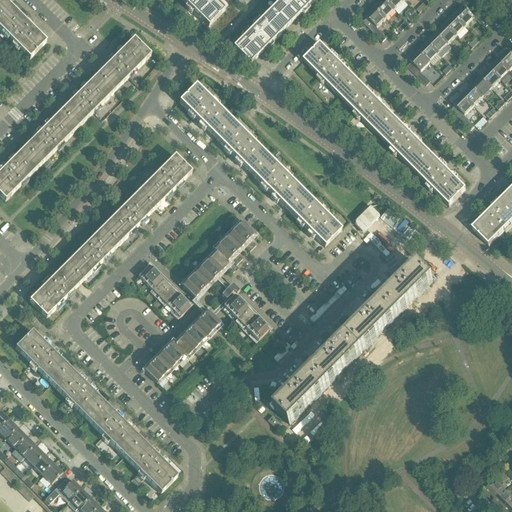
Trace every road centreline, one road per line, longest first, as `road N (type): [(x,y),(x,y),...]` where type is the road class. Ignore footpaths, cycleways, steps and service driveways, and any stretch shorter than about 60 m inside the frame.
road 1 (residential): [(117,376),(68,327),(218,175)]
road 2 (residential): [(310,339),(380,265),(356,248),(324,278),(283,238)]
road 3 (residential): [(446,231),(259,93)]
road 4 (residential): [(23,267),(150,104)]
road 5 (residential): [(143,511),(0,368)]
road 6 (residential): [(0,130),(78,50),(27,0)]
road 7 (residential): [(171,431),(219,384),(278,373),(310,339)]
road 8 (residential): [(310,339),(245,275),(283,238)]
